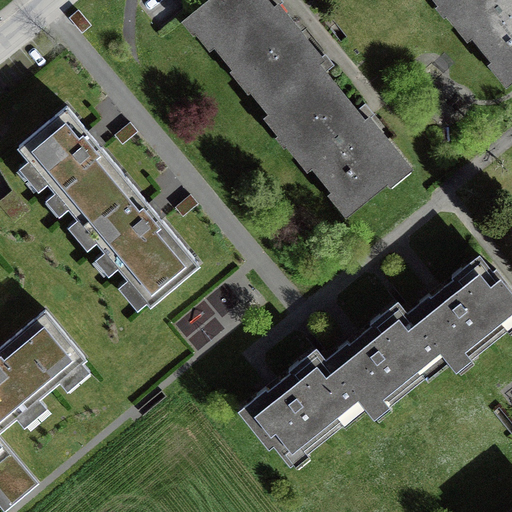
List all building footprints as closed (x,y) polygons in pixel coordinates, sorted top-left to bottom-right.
[(240,63),(248,73),(300,31),(278,5),(266,15),(258,6),(265,0),(209,0),(188,18),(210,45),(219,38),(227,47),(222,50),(235,67),(240,63)] [(511,0),(453,0),(449,4),(453,8),(448,12),(462,28),(471,21),(478,29),(473,33),(510,79),(511,77),(511,0)] [(281,133),(285,129),(289,133),(341,92),(324,70),(316,77),(308,67),(321,58),(300,31),(248,73),(256,83),(251,87),(265,103),(269,99),(277,108),(267,116),(281,133)] [(357,112),(341,92),(289,133),(293,138),(288,142),(301,158),(311,151),(318,159),(313,163),(350,209),(406,163),(369,117),(360,125),(352,116),(357,112)] [(19,145),(85,224),(133,183),(67,105),(19,145)] [(151,302),(199,262),(133,183),(85,224),(151,302)] [(426,329),(442,348),(451,360),(465,349),(469,353),(506,324),(502,319),(511,311),(511,288),(496,268),(493,271),(480,255),(463,268),(469,275),(460,282),(456,277),(433,296),(437,301),(428,308),(422,301),(407,313),(422,332),(426,329)] [(422,332),(407,313),(398,301),(381,315),(387,322),(378,329),(374,324),(351,342),(355,348),(346,355),(340,348),(326,359),(341,379),(344,376),(360,396),(369,407),(383,396),(387,400),(424,371),(420,366),(442,348),(426,329),(422,332)] [(45,309),(0,346),(0,488),(12,503),(37,482),(0,437),(0,428),(86,357),(45,309)] [(342,418),(338,413),(360,396),(344,376),(341,379),(326,359),(316,348),(300,361),(306,369),(297,376),(293,370),(270,389),(274,394),(265,401),(259,394),(242,407),(269,441),(274,438),(287,454),(301,443),(305,447),(342,418)]
